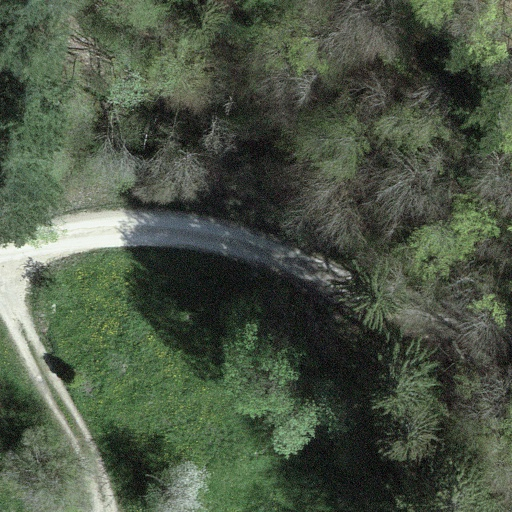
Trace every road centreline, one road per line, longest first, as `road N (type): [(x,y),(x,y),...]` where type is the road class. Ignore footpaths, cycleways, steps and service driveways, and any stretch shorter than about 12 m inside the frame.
road 1 (track): [(0,251),(177,244),(476,323),(511,323)]
road 2 (track): [(0,325),(27,354),(104,511)]
